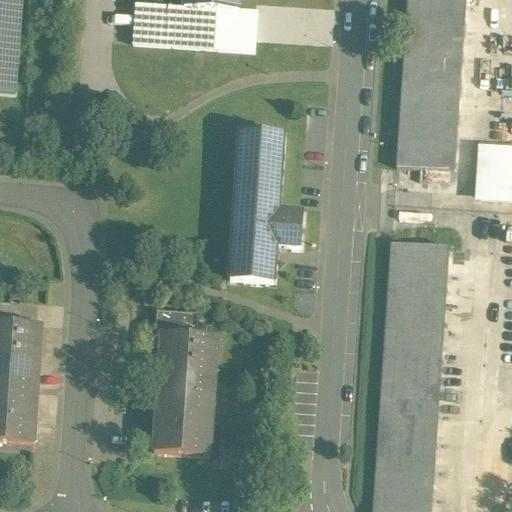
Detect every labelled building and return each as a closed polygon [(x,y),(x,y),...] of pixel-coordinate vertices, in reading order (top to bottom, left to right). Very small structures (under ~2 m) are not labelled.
[(25,0),(0,0),(0,96),(19,98),(25,0)] [(239,0),(183,0),(183,11),(217,13),(238,15),(239,0)] [(465,0),(407,0),(396,171),(453,175),(465,0)] [(217,13),(183,11),(136,8),(133,49),(215,54),(217,13)] [(215,54),(254,56),(256,15),(238,15),(217,13),(215,54)] [(282,137),(239,134),(229,284),(272,287),(275,249),(300,251),(302,216),(277,214),(282,137)] [(511,209),(511,147),(484,147),(483,209),(511,209)] [(430,511),(448,251),(391,247),(372,511),(430,511)] [(40,329),(0,325),(0,445),(32,447),(40,329)] [(216,341),(161,337),(153,456),(208,459),(216,341)] [(301,460),(289,459),(288,473),(300,474),(301,460)] [(259,468),(178,462),(175,503),(256,509),(259,468)]
